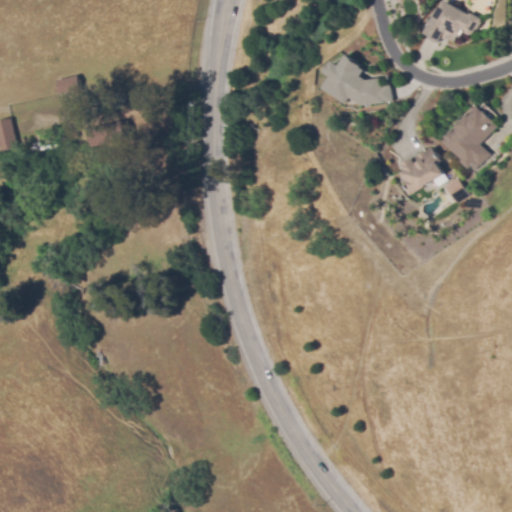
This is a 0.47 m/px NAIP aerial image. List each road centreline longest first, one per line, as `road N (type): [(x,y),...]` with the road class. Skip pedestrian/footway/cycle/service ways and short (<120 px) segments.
road 1 (tertiary): [(222,0),(206,99),(205,183),(220,267),(286,424),(354,511)]
road 2 (residential): [(511,64),(449,82),(421,78),(400,62),(373,0)]
